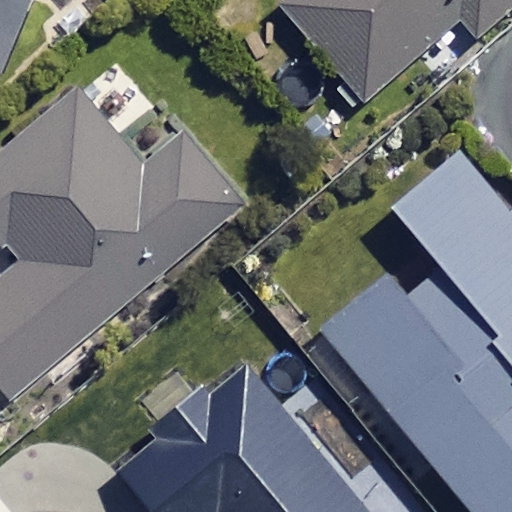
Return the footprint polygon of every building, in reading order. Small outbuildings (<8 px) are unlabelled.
[(0,0),(0,74),(33,0),(0,0)] [(277,0),(278,0),(357,98),(457,16),(470,32),(509,0),(277,0)] [(140,162),(76,87),(0,151),(0,236),(20,260),(0,276),(0,382),(10,394),(237,202),(177,130),(140,162)] [(511,511),(511,202),(508,206),(457,144),(388,200),(439,262),(412,284),(396,265),(321,325),(474,511),(511,511)] [(369,511),(249,365),(210,396),(202,387),(148,431),(156,441),(118,472),(150,511),(369,511)]
